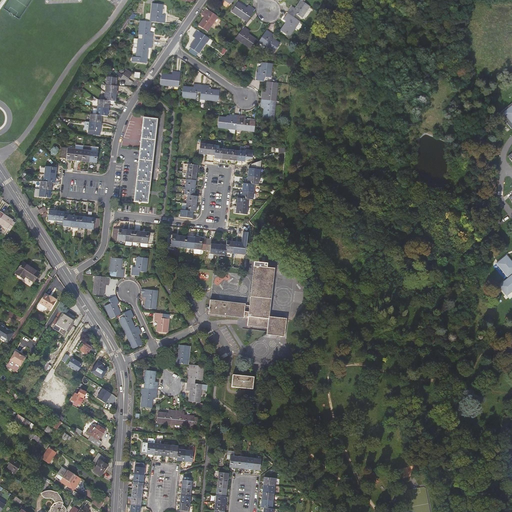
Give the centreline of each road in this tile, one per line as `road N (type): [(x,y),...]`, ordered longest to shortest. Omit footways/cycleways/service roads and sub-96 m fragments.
road 1 (residential): [(106,213),(120,119),(170,44)]
road 2 (secondary): [(117,511),(119,364)]
road 3 (secondary): [(66,276),(0,169)]
